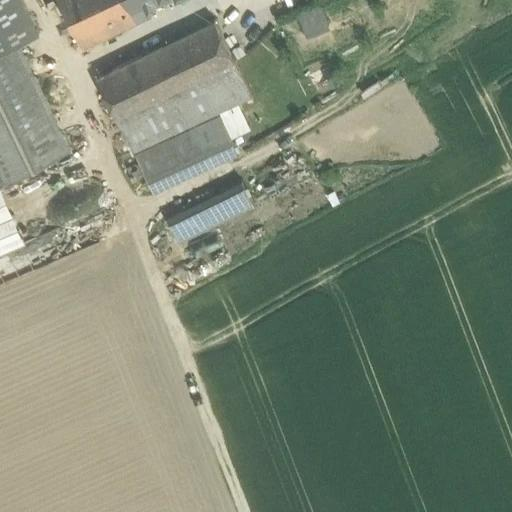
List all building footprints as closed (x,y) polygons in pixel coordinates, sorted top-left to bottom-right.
[(23,0),(0,0),(0,53),(20,44),(19,43),(39,34),(23,0)] [(61,0),(83,47),(152,14),(148,6),(156,3),(154,0),(61,0)] [(298,11),(306,33),(329,24),(321,2),(298,11)] [(215,19),(98,76),(118,118),(235,61),(235,60),(215,19)] [(0,53),(0,183),(70,150),(20,44),(0,53)] [(235,61),(118,118),(134,151),(220,111),(252,96),(235,61)] [(220,111),(134,151),(154,191),(239,151),(220,111)] [(242,180),(167,217),(179,241),(254,204),(242,180)] [(2,187),(0,187),(0,252),(27,241),(2,187)] [(27,241),(0,252),(0,284),(100,242),(89,215),(27,241)] [(189,262),(169,269),(176,288),(231,267),(220,237),(185,250),(189,262)]
